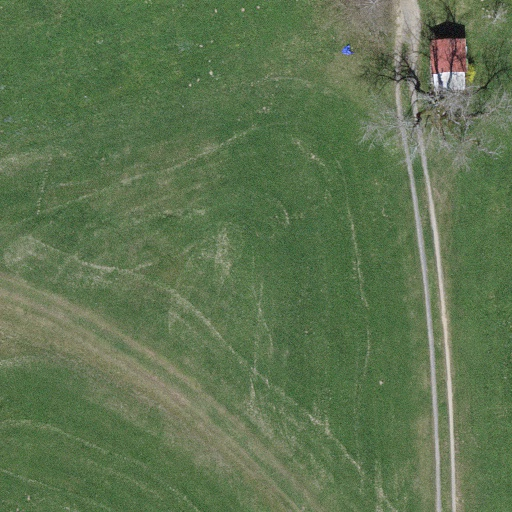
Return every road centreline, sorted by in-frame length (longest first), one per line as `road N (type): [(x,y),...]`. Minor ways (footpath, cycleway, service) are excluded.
road 1 (track): [(456,511),(428,159),(401,0)]
road 2 (track): [(320,511),(271,452),(129,356),(0,299)]
